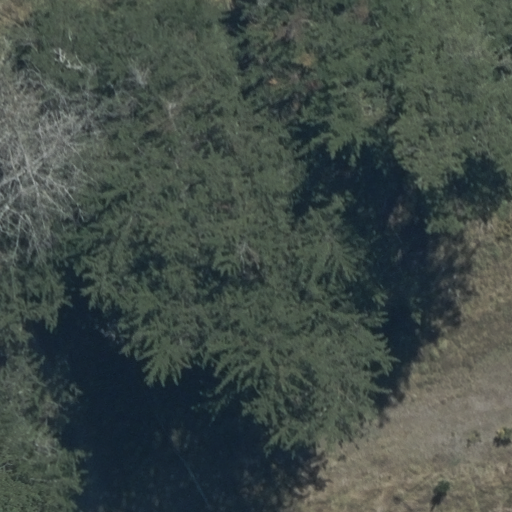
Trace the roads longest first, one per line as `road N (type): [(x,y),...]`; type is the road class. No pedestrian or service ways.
road 1 (track): [(511,417),(323,449),(210,484),(163,511)]
road 2 (track): [(108,511),(0,320)]
